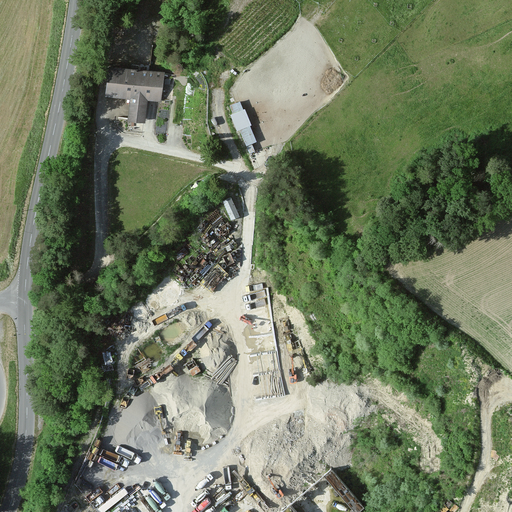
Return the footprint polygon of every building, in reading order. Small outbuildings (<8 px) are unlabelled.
[(162,74),(111,68),(108,98),(127,100),(125,123),(144,125),(146,100),(159,101),(162,74)] [(176,75),(175,85),(184,86),(185,76),(176,75)] [(244,98),(232,102),(235,110),(234,110),(247,143),(260,138),(244,98)] [(112,349),(99,353),(104,371),(117,367),(112,349)] [(343,511),(356,511),(364,507),(337,466),(329,472),(352,506),(343,511)]
